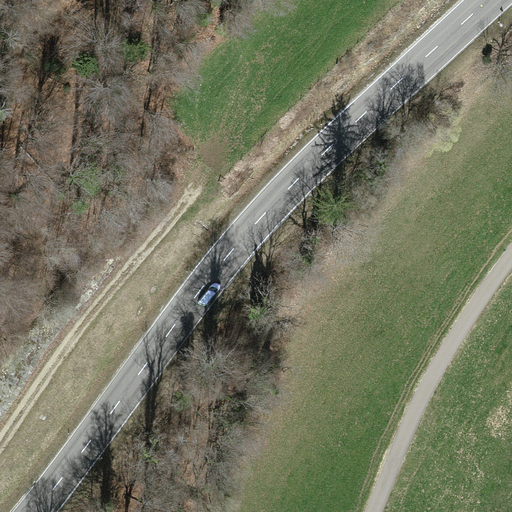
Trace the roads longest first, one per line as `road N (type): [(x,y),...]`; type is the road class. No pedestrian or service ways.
road 1 (primary): [(486,0),(291,190),(167,336),(36,511)]
road 2 (track): [(0,450),(61,354),(216,161)]
road 3 (track): [(511,251),(433,383),(376,511)]
